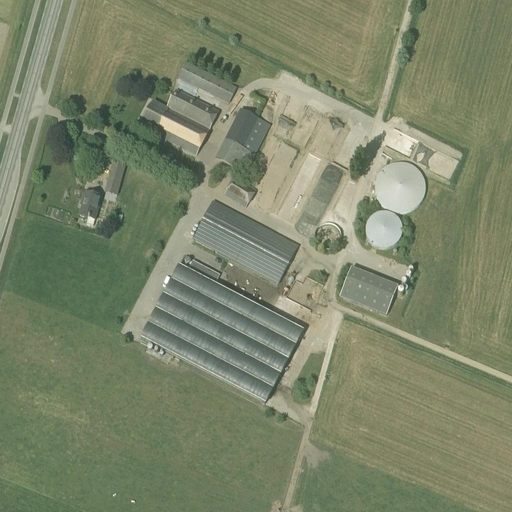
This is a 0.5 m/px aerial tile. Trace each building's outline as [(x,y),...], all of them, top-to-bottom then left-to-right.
[(234,99),(235,97),(233,96),(236,89),(185,63),(177,79),(228,105),(232,98),(234,99)] [(219,113),(175,91),(166,110),(152,103),(139,128),(195,157),(208,132),(219,113)] [(245,176),(270,126),(240,111),(214,161),(245,176)] [(345,136),(361,139),(363,129),(347,125),(345,136)] [(70,127),(61,130),(65,141),(74,138),(70,127)] [(271,208),(296,144),(284,140),(259,204),(271,208)] [(379,204),(385,211),(393,214),(402,215),(410,213),(417,209),(422,203),(425,195),(425,187),(423,179),(419,172),(413,167),(405,164),(397,164),(389,166),(381,171),(376,179),(374,187),(375,196),(379,204)] [(125,169),(116,167),(112,182),(121,184),(125,169)] [(245,209),(256,191),(235,178),(224,196),(245,209)] [(102,192),(116,196),(118,189),(104,185),(102,192)] [(94,221),(101,198),(83,193),(79,207),(81,208),(79,217),(94,221)] [(278,286),(297,248),(212,203),(193,241),(278,286)] [(335,222),(338,217),(328,211),(326,216),(335,222)] [(384,251),(387,250),(389,250),(392,249),(394,247),(396,246),(398,244),(400,242),(401,239),(402,237),(402,234),(402,231),(402,229),(401,226),(400,224),(398,221),(397,219),(395,217),(392,216),(390,215),(387,214),(384,214),(382,214),(379,214),(377,215),(374,216),(372,218),(370,220),(368,222),(367,224),(366,227),(365,230),(365,232),(365,235),(366,238),(367,240),(368,242),(370,245),(372,246),(374,248),(376,249),(379,250),(381,251),(384,251)] [(327,251),(329,251),(332,251),(334,250),(336,249),(337,247),(339,245),(340,243),(341,241),(341,239),(341,237),(340,234),(340,232),(339,230),(337,229),(335,227),(333,226),(331,225),(329,225),(327,225),(325,225),(322,226),(320,227),(319,228),(317,230),(316,232),(315,234),(314,236),(314,238),(314,240),(315,243),(316,245),(317,247),(319,248),(321,250),(323,251),(325,251),(327,251)] [(176,272),(141,340),(265,405),(303,332),(215,286),(219,277),(192,262),(187,272),(179,267),(176,272)] [(350,271),(339,298),(384,316),(395,289),(350,271)]
